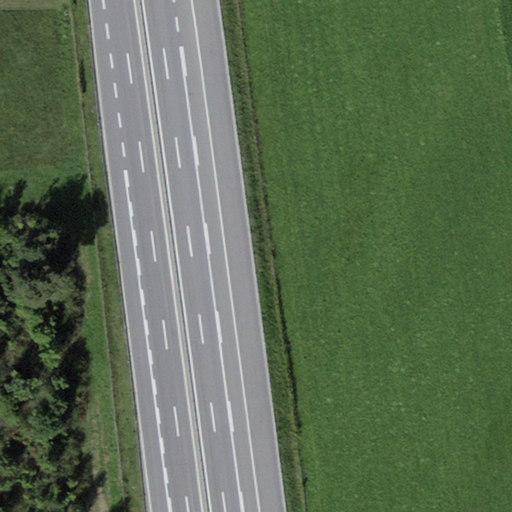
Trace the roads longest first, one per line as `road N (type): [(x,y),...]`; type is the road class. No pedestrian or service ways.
road 1 (trunk): [(226,511),(156,0)]
road 2 (trunk): [(118,0),(187,511)]
